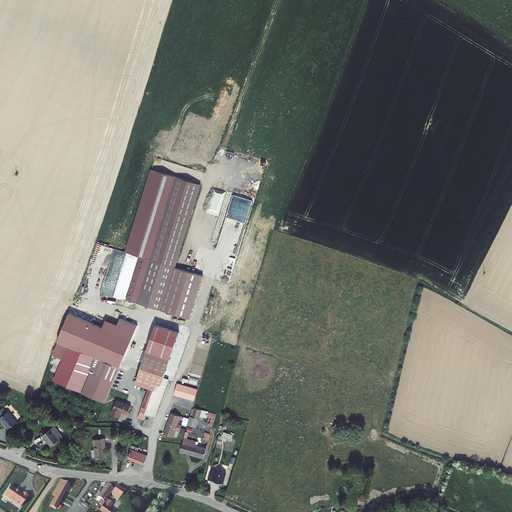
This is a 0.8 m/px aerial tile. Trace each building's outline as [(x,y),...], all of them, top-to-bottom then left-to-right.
[(181,272),(209,191),(186,183),(143,306),(182,319),(196,277),(181,272)] [(122,268),(125,258),(137,261),(139,254),(114,248),(109,267),(114,268),(114,266),(122,268)] [(122,334),(140,335),(141,326),(123,325),(122,325),(122,334)] [(173,354),(178,333),(163,329),(162,335),(165,335),(163,342),(158,341),(157,347),(170,350),(169,353),(173,354)] [(55,385),(84,395),(96,359),(57,347),(52,361),(56,362),(51,376),(57,378),(55,385)] [(145,387),(135,417),(141,418),(143,413),(152,416),(163,385),(159,384),(168,358),(144,350),(133,383),(145,387)] [(194,401),(198,388),(177,382),(173,394),(194,401)] [(115,400),(110,414),(118,417),(120,411),(125,413),(128,404),(115,400)] [(188,415),(185,423),(194,425),(198,408),(192,406),(189,415),(188,415)] [(0,419),(0,420),(9,431),(17,425),(9,414),(7,415),(4,410),(0,412),(0,418),(1,419),(0,419)] [(163,416),(160,428),(168,430),(172,418),(163,416)] [(178,422),(174,438),(179,440),(184,424),(178,422)] [(39,435),(47,447),(56,440),(59,438),(50,427),(39,435)] [(162,433),(161,437),(166,438),(168,430),(160,428),(159,432),(162,433)] [(183,430),(177,450),(201,456),(203,447),(196,445),(197,440),(187,438),(187,435),(188,431),(183,430)] [(217,430),(216,435),(226,438),(227,433),(217,430)] [(126,452),(127,453),(127,452),(128,453),(129,450),(131,451),(131,453),(143,458),(144,455),(131,450),(134,440),(130,438),(126,452)] [(95,440),(95,459),(105,459),(104,449),(106,449),(106,440),(95,440)] [(127,453),(126,458),(142,464),(143,458),(131,453),(131,451),(129,450),(128,453),(127,452),(127,453)] [(207,467),(203,478),(218,482),(221,471),(207,467)] [(68,486),(59,481),(53,492),(63,498),(67,492),(65,490),(68,486)] [(101,485),(88,503),(92,506),(90,509),(93,510),(96,506),(105,494),(108,490),(101,485)] [(111,486),(108,490),(105,494),(109,497),(108,499),(112,502),(119,492),(111,486)] [(10,491),(4,487),(0,495),(0,498),(17,508),(23,497),(18,494),(17,495),(13,493),(10,491)] [(56,509),(63,498),(53,492),(52,494),(54,496),(52,499),(53,500),(50,505),(56,509)] [(131,499),(122,494),(120,497),(128,503),(131,499)] [(97,507),(96,506),(93,510),(92,511),(104,511),(102,510),(106,505),(101,502),(97,507)]
